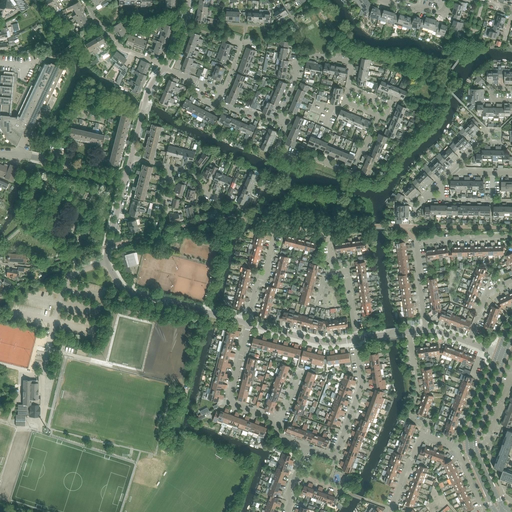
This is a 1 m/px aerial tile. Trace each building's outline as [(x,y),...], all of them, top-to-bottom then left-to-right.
[(29,7),(23,0),(1,0),(0,1),(0,16),(2,19),(16,9),(15,8),(17,7),(21,13),(29,7)] [(52,0),(47,0),(45,1),(49,8),(53,6),(55,10),(57,9),(56,6),(52,0)] [(367,0),(365,0),(358,5),(363,12),(370,8),(369,5),(370,4),(367,0)] [(455,3),(453,8),(462,11),(464,3),(458,1),(458,4),(455,3)] [(72,8),(74,11),(81,7),(78,2),(67,8),(68,10),(72,8)] [(177,2),(165,2),(166,9),(163,9),(163,12),(171,12),(171,7),(175,7),(175,3),(177,3),(177,2)] [(284,17),(289,14),(284,7),(281,8),(280,6),(277,8),(279,10),(284,17)] [(73,19),(75,18),(83,13),(84,13),(81,7),(74,11),(76,14),(72,17),(73,19)] [(369,17),(378,19),(380,11),(378,11),(378,8),(372,7),(369,17)] [(454,14),(454,17),(460,19),(462,11),(453,8),(452,14),(454,14)] [(279,10),(274,13),(276,15),(274,16),(274,17),(275,19),(276,19),(277,18),(279,20),(281,19),(281,20),(282,20),(284,19),(284,18),(284,17),(279,10)] [(386,23),(386,22),(389,11),(384,10),(383,12),(380,11),(378,19),(377,21),(378,22),(385,24),(386,23)] [(386,22),(394,24),(396,16),(394,15),(395,13),(392,12),(393,12),(392,11),(390,10),(389,11),(386,22)] [(75,18),(78,23),(86,19),(83,13),(75,18)] [(495,21),(504,23),(505,18),(503,17),(504,14),(498,13),(495,21)] [(394,24),(402,27),(405,16),(400,15),(399,17),(396,16),(394,24)] [(206,18),(195,16),(195,18),(197,18),(196,22),(200,22),(201,23),(210,24),(210,21),(206,20),(206,18)] [(410,29),(411,27),(413,21),(410,20),(411,18),(405,16),(402,27),(410,29)] [(419,29),(420,27),(422,21),(419,20),(420,18),(414,16),(413,21),(411,27),(419,29)] [(420,27),(428,29),(431,19),(426,17),(425,20),(422,19),(422,21),(420,27)] [(460,19),(454,17),(453,20),(454,20),(452,26),(455,27),(454,30),(460,32),(461,28),(462,23),(459,22),(460,19)] [(86,19),(78,23),(81,29),(89,24),(86,19)] [(428,29),(436,32),(438,26),(439,24),(436,23),(437,21),(431,19),(428,29)] [(504,23),(495,21),(493,20),(492,25),(494,26),(493,29),(499,31),(500,28),(502,28),(504,23)] [(112,27),(115,33),(123,28),(120,23),(112,27)] [(159,26),(158,28),(170,33),(172,27),(164,24),(163,28),(159,26)] [(438,26),(436,32),(436,34),(444,36),(447,26),(441,24),(441,27),(438,26)] [(499,31),(493,29),(487,27),(485,32),(488,33),(487,36),(496,39),(496,36),(498,36),(500,31),(499,31)] [(123,28),(115,33),(118,38),(126,33),(123,28)] [(162,32),(160,36),(168,38),(170,33),(158,28),(157,31),(162,32)] [(193,32),(191,38),(202,42),(203,40),(199,39),(200,35),(193,32)] [(125,44),(131,46),(135,37),(129,35),(125,44)] [(101,36),(96,39),(100,46),(103,44),(105,48),(107,46),(101,36)] [(155,38),(154,40),(164,43),(164,44),(166,44),(168,38),(160,36),(159,39),(155,38)] [(131,46),(137,48),(140,39),(135,37),(131,46)] [(191,38),(188,44),(196,47),(197,43),(201,45),(202,42),(191,38)] [(96,39),(90,42),(97,53),(99,51),(96,47),(100,46),(96,39)] [(140,39),(137,48),(143,50),(146,41),(140,39)] [(162,49),(164,44),(164,43),(154,40),(153,39),(152,41),(156,43),(155,47),(162,49)] [(279,47),(280,47),(288,49),(289,42),(280,40),(279,47)] [(97,53),(90,42),(85,45),(90,54),(94,52),(95,55),(97,53)] [(223,42),(221,48),(230,51),(232,45),(223,42)] [(188,44),(186,50),(198,54),(199,52),(195,50),(196,47),(188,44)] [(162,49),(155,47),(153,50),(149,49),(148,51),(160,55),(162,49)] [(221,48),(218,54),(227,57),(230,51),(221,48)] [(247,48),(245,54),(254,57),(256,51),(247,48)] [(184,55),(187,56),(192,58),(193,54),(197,56),(198,54),(186,50),(184,55)] [(113,60),(116,62),(121,55),(116,51),(112,57),(109,55),(105,60),(108,62),(108,61),(110,63),(113,60)] [(275,58),(281,60),(281,59),(286,60),(287,55),(279,53),(276,52),(275,58)] [(227,57),(218,54),(216,60),(225,63),(227,57)] [(245,54),(242,60),(251,63),(254,57),(245,54)] [(121,55),(116,62),(119,65),(115,70),(124,76),(127,69),(122,65),(126,59),(121,55)] [(187,56),(185,62),(196,66),(197,64),(193,62),(194,59),(192,58),(187,56)] [(141,60),(138,66),(147,70),(150,64),(141,60)] [(242,60),(240,65),(249,69),(251,63),(242,60)] [(217,66),(214,72),(223,75),(225,69),(219,66),(220,63),(214,61),(213,65),(217,66)] [(183,68),(181,71),(189,74),(190,70),(191,67),(195,68),(196,66),(185,62),(182,68),(183,68)] [(13,73),(4,72),(3,75),(1,75),(0,79),(2,80),(1,82),(0,82),(0,83),(3,83),(2,86),(0,85),(0,90),(1,91),(1,93),(2,94),(2,97),(0,96),(0,104),(1,105),(0,114),(0,115),(0,116),(1,119),(0,119),(0,127),(2,127),(3,130),(2,131),(6,139),(8,137),(11,139),(9,141),(16,146),(21,136),(19,134),(24,123),(32,126),(38,113),(42,115),(65,66),(60,64),(60,65),(44,63),(33,86),(31,86),(16,117),(9,117),(13,73)] [(249,69),(240,65),(238,72),(247,75),(249,69)] [(276,65),(275,71),(279,71),(286,73),(288,67),(280,65),(276,65)] [(138,66),(136,71),(136,72),(145,75),(147,70),(138,66)] [(501,78),(501,71),(498,70),(498,72),(492,72),(492,84),(498,84),(498,78),(501,78)] [(137,76),(137,78),(144,81),(146,76),(145,75),(136,72),(136,71),(135,71),(134,73),(137,74),(136,76),(137,76)] [(504,84),(510,84),(510,72),(504,72),(504,71),(501,71),(501,78),(504,78),(504,84)] [(223,75),(214,72),(212,78),(214,79),(220,81),(223,75)] [(238,74),(236,80),(243,83),(246,77),(238,74)] [(170,80),(167,85),(179,90),(180,88),(175,86),(177,83),(179,79),(171,76),(170,80)] [(131,80),(130,82),(142,87),(144,81),(137,78),(135,82),(131,80)] [(234,85),(241,88),(243,83),(236,80),(234,85)] [(280,80),(277,86),(285,89),(287,84),(280,80)] [(388,94),(393,96),(397,87),(394,86),(396,81),(394,80),(392,84),(392,85),(388,94)] [(378,89),(383,91),(387,83),(381,81),(378,89)] [(142,87),(130,82),(129,84),(133,86),(132,90),(139,93),(142,87)] [(301,83),(298,89),(306,92),(307,92),(310,86),(301,83)] [(383,91),(388,94),(392,85),(387,83),(383,91)] [(393,96),(398,98),(402,89),(402,88),(403,86),(404,84),(401,83),(399,88),(397,87),(393,96)] [(167,85),(165,91),(172,94),(173,91),(178,93),(179,90),(167,85)] [(234,85),(231,91),(239,94),(241,88),(234,85)] [(277,86),(275,92),(282,95),(285,89),(277,86)] [(296,94),(303,97),(306,92),(298,89),(296,94)] [(402,89),(398,98),(403,100),(407,92),(402,89)] [(272,90),(270,96),(280,100),(282,95),(275,92),(272,90)] [(165,91),(162,97),(174,102),(175,99),(171,98),(172,94),(165,91)] [(231,91),(229,96),(236,99),(239,94),(231,91)] [(296,94),(294,100),(301,103),(303,97),(296,94)] [(229,96),(228,95),(225,101),(234,105),(236,99),(229,96)] [(469,103),(475,104),(475,101),(483,101),(483,95),(468,95),(468,103),(469,103)] [(270,96),(268,101),(271,103),(270,103),(274,104),(274,105),(278,106),(280,100),(270,96)] [(174,102),(162,97),(160,102),(167,106),(169,102),(173,104),(174,102)] [(182,107),(187,110),(191,103),(192,102),(186,99),(182,107)] [(294,100),(291,105),(299,108),(301,103),(294,100)] [(268,101),(267,101),(265,107),(272,110),(274,105),(274,104),(270,103),(271,103),(268,101)] [(187,110),(193,113),(196,106),(191,103),(187,110)] [(398,104),(396,110),(404,113),(406,108),(398,104)] [(477,113),(482,113),(483,113),(483,108),(483,105),(480,105),(480,104),(475,104),(475,107),(477,107),(477,113)] [(299,108),(291,105),(289,111),(296,114),(299,108)] [(193,113),(198,116),(201,109),(196,106),(193,113)] [(272,110),(265,107),(262,113),(271,116),(274,110),(272,110)] [(198,116),(203,118),(207,111),(201,109),(198,116)] [(338,118),(343,120),(346,111),(341,109),(338,118)] [(396,110),(394,115),(402,118),(404,113),(396,110)] [(203,118),(209,121),(212,114),(207,111),(203,118)] [(343,120),(348,122),(351,114),(346,111),(343,120)] [(125,140),(129,127),(132,128),(133,125),(129,124),(131,117),(121,114),(108,164),(119,166),(120,159),(124,160),(125,157),(121,156),(124,143),(128,144),(129,141),(125,140)] [(212,114),(209,121),(214,124),(218,117),(212,114)] [(219,121),(224,123),(227,116),(222,114),(219,121)] [(348,122),(353,124),(356,116),(351,114),(348,122)] [(394,115),(392,120),(400,123),(402,118),(394,115)] [(224,123),(230,126),(233,118),(227,116),(224,123)] [(297,116),(295,122),(302,125),(304,119),(297,116)] [(353,124),(358,126),(361,118),(356,116),(353,124)] [(230,126),(235,128),(238,121),(233,118),(230,126)] [(358,126),(363,128),(366,120),(361,118),(358,126)] [(472,121),(468,125),(476,134),(480,130),(476,126),(478,123),(473,118),(471,120),(472,121)] [(366,120),(363,128),(368,130),(371,122),(366,120)] [(392,120),(390,125),(398,128),(400,123),(392,120)] [(235,128),(241,130),(244,123),(238,121),(235,128)] [(246,124),(247,122),(245,121),(244,123),(241,130),(246,133),(249,125),(246,124)] [(256,126),(257,124),(257,123),(258,122),(255,121),(254,123),(253,125),(250,124),(249,125),(246,133),(252,135),(256,126)] [(295,122),(293,127),(300,130),(302,125),(295,122)] [(145,150),(144,157),(154,160),(162,127),(152,124),(150,131),(146,130),(146,133),(150,134),(146,147),(142,146),(142,149),(145,150)] [(390,125),(388,130),(396,133),(398,128),(390,125)] [(463,128),(461,130),(466,136),(468,133),(472,138),(476,134),(468,125),(464,129),(463,128)] [(293,127),(290,133),(297,136),(300,130),(293,127)] [(85,141),(87,131),(70,128),(68,138),(75,139),(74,143),(77,144),(78,140),(85,141)] [(269,129),(267,134),(276,137),(278,132),(269,129)] [(385,135),(394,138),(396,133),(388,130),(386,129),(385,133),(386,133),(385,135)] [(462,136),(458,140),(467,149),(471,145),(464,138),(466,136),(461,130),(459,132),(462,136)] [(87,131),(85,141),(91,143),(90,147),(93,148),(94,144),(101,145),(103,135),(87,131)] [(290,133),(288,138),(295,141),(297,136),(290,133)] [(267,134),(265,139),(273,142),(276,137),(267,134)] [(376,140),(378,140),(385,143),(388,137),(379,134),(376,140)] [(313,147),(314,146),(317,139),(311,136),(307,145),(313,147)] [(295,141),(288,138),(285,144),(294,148),(297,142),(295,141)] [(265,139),(263,144),(271,147),(273,142),(265,139)] [(314,146),(319,148),(322,141),(317,139),(314,146)] [(378,140),(376,146),(383,149),(385,143),(378,140)] [(453,143),(451,145),(456,150),(458,148),(463,153),(467,149),(458,140),(454,144),(453,143)] [(322,141),(319,148),(324,150),(325,151),(327,145),(328,143),(322,141)] [(271,147),(263,144),(261,149),(269,152),(271,147)] [(324,152),(329,155),(332,147),(327,145),(325,151),(324,150),(324,152)] [(450,148),(446,152),(454,161),(458,157),(454,153),(456,150),(451,145),(449,147),(450,148)] [(376,146),(373,151),(381,154),(383,149),(376,146)] [(329,155),(335,157),(338,150),(332,147),(329,155)] [(335,157),(340,159),(343,152),(338,150),(335,157)] [(482,163),(482,159),(482,158),(482,154),(482,150),(479,150),(479,154),(476,154),(476,156),(473,156),(473,163),(476,164),(476,162),(482,163)] [(373,151),(371,156),(371,157),(375,158),(375,159),(378,160),(381,154),(373,151)] [(340,159),(346,162),(349,155),(343,152),(340,159)] [(441,155),(439,157),(444,163),(446,160),(450,165),(454,161),(446,152),(442,156),(441,155)] [(201,167),(209,157),(207,156),(204,153),(202,156),(199,159),(198,159),(195,163),(201,167)] [(503,159),(503,163),(509,163),(509,164),(511,164),(511,156),(509,157),(509,155),(506,155),(506,153),(504,153),(504,155),(503,159)] [(346,162),(345,163),(351,166),(355,157),(349,155),(346,162)] [(368,155),(366,161),(373,164),(375,159),(375,158),(371,157),(371,156),(368,155)] [(433,164),(442,173),(446,169),(441,165),(444,163),(439,157),(436,159),(437,160),(433,164)] [(366,161),(364,166),(371,170),(371,169),(373,164),(366,161)] [(5,178),(12,181),(18,168),(10,165),(9,167),(7,166),(8,165),(4,164),(4,166),(0,164),(0,175),(5,177),(5,178)] [(135,173),(139,174),(136,187),(132,186),(131,189),(135,190),(133,197),(144,200),(152,167),(142,164),(140,171),(136,170),(135,173)] [(205,171),(204,171),(202,176),(209,178),(211,173),(214,174),(217,168),(208,164),(205,171)] [(428,167),(426,169),(431,175),(433,173),(438,177),(442,173),(433,164),(429,168),(428,167)] [(371,170),(364,166),(361,172),(370,176),(372,170),(371,169),(371,170)] [(224,172),(218,169),(214,180),(216,181),(213,188),(216,189),(217,186),(218,184),(219,183),(222,174),(224,172)] [(425,172),(421,176),(429,185),(433,181),(429,177),(431,175),(426,169),(424,172),(425,172)] [(250,172),(248,177),(256,181),(258,175),(250,172)] [(227,176),(222,174),(219,183),(224,185),(227,176)] [(233,179),(227,176),(224,185),(229,187),(233,179)] [(416,179),(414,181),(419,187),(421,185),(425,189),(429,185),(421,176),(417,180),(416,179)] [(248,177),(246,182),(254,186),(256,181),(248,177)] [(8,183),(0,179),(0,186),(6,189),(8,183)] [(407,187),(408,188),(417,197),(421,193),(416,189),(419,187),(414,181),(411,183),(407,187)] [(175,193),(182,194),(185,182),(182,182),(181,184),(178,183),(177,188),(176,188),(175,193)] [(246,182),(244,187),(252,191),(254,186),(246,182)] [(190,187),(187,199),(194,201),(195,196),(194,195),(195,191),(193,190),(194,188),(190,187)] [(244,187),(242,192),(250,196),(252,191),(244,187)] [(417,197),(408,188),(404,192),(413,201),(417,197)] [(242,192),(239,197),(249,201),(250,198),(250,197),(249,197),(250,196),(242,192)] [(249,201),(239,197),(237,202),(246,206),(246,204),(247,205),(248,204),(249,201)] [(185,213),(187,218),(194,216),(192,207),(190,207),(189,205),(185,207),(186,208),(185,208),(187,213),(185,213)] [(431,207),(430,207),(425,207),(425,209),(422,209),(422,216),(425,216),(431,216),(431,214),(430,214),(431,207)] [(409,212),(397,211),(396,217),(395,217),(395,220),(402,220),(403,217),(409,217),(409,212)] [(169,215),(171,222),(182,219),(182,216),(179,217),(179,214),(174,215),(174,214),(169,215)] [(298,235),(296,234),(295,238),(292,237),(289,246),(294,247),(298,235)] [(299,249),(304,250),(307,237),(306,237),(305,240),(302,239),(299,249)] [(263,245),(263,242),(254,240),(253,245),(266,248),(266,246),(263,245)] [(311,242),(309,251),(314,253),(316,247),(317,248),(318,244),(311,242)] [(447,247),(442,248),(443,258),(450,257),(450,253),(448,253),(447,247)] [(250,255),(263,258),(264,256),(260,255),(261,252),(252,250),(250,255)] [(433,259),(432,250),(425,251),(426,255),(427,254),(428,260),(433,259)] [(120,253),(125,272),(131,271),(129,266),(136,264),(133,253),(126,255),(125,251),(120,253)] [(257,267),(258,262),(249,260),(248,265),(249,265),(249,267),(253,268),(253,266),(257,267)] [(278,262),(277,265),(286,268),(288,263),(275,260),(275,262),(278,262)] [(310,263),(309,268),(321,271),(322,269),(318,269),(319,265),(310,263)] [(477,267),(475,272),(488,276),(488,274),(485,273),(486,270),(477,267)] [(6,275),(6,277),(14,279),(14,280),(17,280),(19,272),(17,272),(17,271),(7,269),(6,275)] [(275,272),(275,275),(284,278),(285,273),(273,269),(272,271),(275,272)] [(242,272),(241,277),(253,281),(254,279),(250,278),(251,275),(242,272)] [(475,272),(473,276),(482,280),(484,277),(487,278),(488,276),(475,272)] [(317,275),(307,273),(306,278),(319,281),(319,279),(316,278),(317,275)] [(398,276),(399,281),(409,280),(408,273),(404,273),(404,275),(398,276)] [(472,281),(484,286),(485,284),(481,283),(482,280),(473,276),(472,281)] [(283,283),(270,279),(270,281),(273,282),(272,285),(281,288),(283,283)] [(470,286),(479,289),(480,286),(483,287),(484,286),(472,281),(470,286)] [(239,282),(238,287),(251,290),(251,289),(248,288),(249,285),(239,282)] [(314,285),(305,283),(304,288),(316,291),(317,289),(313,288),(314,285)] [(479,289),(470,286),(468,291),(480,295),(481,293),(478,292),(479,289)] [(264,296),(274,298),(275,293),(262,290),(262,292),(265,293),(264,296)] [(468,291),(466,295),(475,299),(476,296),(480,297),(480,295),(468,291)] [(237,292),(236,297),(248,300),(249,298),(245,298),(246,295),(237,292)] [(505,296),(503,297),(507,306),(511,304),(506,292),(504,292),(505,296)] [(301,298),(314,301),(314,299),(311,298),(312,295),(302,293),(301,298)] [(475,299),(466,295),(465,300),(477,305),(478,303),(474,302),(475,299)] [(500,305),(498,306),(501,308),(507,306),(503,297),(498,299),(500,305)] [(263,303),(262,306),(271,308),(272,303),(260,300),(259,302),(263,303)] [(477,305),(465,300),(463,305),(472,309),(473,305),(476,307),(477,305)] [(244,304),(234,302),(233,307),(238,309),(238,310),(242,311),(244,304)] [(437,310),(438,313),(441,310),(440,304),(430,305),(431,310),(437,310)] [(491,306),(489,311),(498,314),(501,308),(495,304),(494,307),(491,306)] [(371,308),(362,309),(363,316),(367,316),(367,314),(372,313),(371,308)] [(289,312),(287,322),(290,322),(289,326),(291,326),(294,314),(295,311),(290,309),(289,312)] [(270,313),(257,310),(257,312),(260,313),(259,316),(269,318),(270,313)] [(439,320),(444,322),(447,313),(441,310),(438,313),(441,314),(439,320)] [(280,320),(287,322),(289,312),(284,311),(283,316),(281,316),(280,320)] [(485,313),(484,315),(497,319),(498,314),(489,311),(488,314),(485,313)] [(452,314),(447,313),(444,322),(447,323),(445,326),(447,327),(452,314)] [(294,314),(291,326),(293,327),(294,323),(297,324),(299,315),(294,314)] [(456,316),(452,314),(447,327),(449,327),(450,324),(453,325),(456,316)] [(486,321),(495,324),(497,319),(484,315),(484,317),(487,318),(486,321)] [(303,326),(307,327),(309,317),(304,316),(301,329),(303,329),(303,326)] [(455,329),(457,330),(461,318),(456,316),(453,325),(456,326),(455,329)] [(342,319),(343,329),(350,328),(349,324),(348,324),(347,318),(342,319)] [(466,320),(461,318),(457,330),(459,331),(460,328),(463,329),(466,320)] [(313,328),(316,329),(319,320),(314,319),(311,331),(312,332),(313,328)] [(323,325),(325,326),(325,322),(319,320),(316,329),(322,330),(323,325)] [(466,320),(463,329),(469,331),(471,327),(469,327),(471,321),(466,320)] [(495,324),(486,321),(483,327),(487,329),(488,327),(493,329),(495,324)] [(225,331),(224,336),(234,339),(235,336),(239,337),(240,331),(231,329),(231,332),(225,331)] [(257,347),(262,349),(266,335),(264,335),(262,340),(259,339),(257,347)] [(224,336),(222,341),(237,345),(237,343),(233,342),(234,339),(224,336)] [(267,350),(273,351),(276,339),(274,339),(273,343),(269,342),(267,350)] [(278,353),(283,354),(286,342),(284,341),(283,345),(280,345),(278,353)] [(288,356),(294,357),(297,344),(295,344),(294,348),(291,347),(288,356)] [(434,355),(441,354),(441,350),(439,350),(438,345),(433,346),(434,355)] [(447,357),(452,358),(456,346),(455,345),(453,349),(450,348),(447,357)] [(441,354),(447,357),(450,348),(445,346),(443,351),(441,350),(441,354)] [(452,358),(457,360),(460,351),(457,350),(458,347),(456,346),(452,358)] [(221,347),(220,352),(234,355),(234,353),(230,352),(231,349),(221,347)] [(301,359),(307,360),(310,348),(308,347),(307,351),(303,351),(301,359)] [(419,357),(424,357),(423,347),(416,348),(417,352),(418,352),(419,357)] [(457,360),(461,362),(466,350),(464,349),(463,352),(460,351),(457,360)] [(312,362),(317,363),(320,350),(318,350),(317,354),(314,353),(312,362)] [(317,363),(317,365),(322,366),(325,356),(321,355),(322,351),(320,350),(317,363)] [(461,362),(466,364),(470,355),(467,354),(468,350),(466,350),(461,362)] [(470,355),(466,364),(471,365),(473,360),(475,361),(476,357),(470,355)] [(229,360),(218,357),(217,362),(231,366),(232,364),(228,363),(229,360)] [(281,366),(280,369),(288,372),(290,367),(279,363),(278,365),(281,366)] [(214,373),(229,377),(229,375),(225,373),(226,370),(216,368),(214,373)] [(280,369),(278,374),(286,377),(288,372),(280,369)] [(308,371),(306,377),(314,380),(316,374),(308,371)] [(345,373),(343,379),(355,383),(356,381),(352,380),(353,376),(345,373)] [(278,374),(276,379),(284,382),(286,377),(278,374)] [(464,375),(462,380),(475,385),(475,383),(472,382),(473,378),(464,375)] [(306,377),(304,382),(312,385),(314,380),(306,377)] [(213,378),(212,383),(226,387),(226,385),(222,384),(223,381),(213,378)] [(276,379),(274,384),(282,387),(284,382),(276,379)] [(343,379),(341,384),(349,387),(351,384),(355,385),(355,383),(343,379)] [(38,405),(40,405),(40,396),(38,396),(38,380),(23,380),(23,405),(18,405),(17,415),(16,415),(15,426),(25,426),(25,415),(29,415),(29,417),(38,417),(38,414),(40,414),(40,408),(38,408),(38,405)] [(373,384),(374,387),(380,386),(380,389),(386,388),(385,380),(382,380),(369,382),(369,384),(373,384)] [(462,380),(461,385),(470,388),(471,385),(474,386),(475,385),(462,380)] [(304,382),(303,387),(311,390),(312,385),(304,382)] [(274,384),(272,389),(280,392),(282,387),(274,384)] [(341,384),(339,389),(352,393),(352,391),(348,390),(349,387),(341,384)] [(424,386),(425,392),(429,393),(429,390),(434,390),(433,384),(424,386)] [(461,385),(459,390),(471,394),(472,392),(468,391),(470,388),(461,385)] [(210,389),(209,394),(223,397),(224,395),(220,394),(220,391),(210,389)] [(272,389),(270,394),(278,397),(280,392),(272,389)] [(339,389),(338,394),(346,397),(347,394),(351,395),(352,393),(339,389)] [(370,391),(370,393),(382,398),(384,392),(376,389),(374,392),(370,391)] [(471,394),(459,390),(457,394),(466,398),(467,395),(470,396),(471,394)] [(301,392),(299,397),(307,400),(309,395),(301,392)] [(422,398),(431,402),(433,397),(428,395),(429,393),(425,392),(422,398)] [(384,398),(382,398),(370,393),(369,395),(373,397),(372,400),(382,403),(384,398)] [(223,397),(209,394),(208,399),(218,402),(219,398),(223,399),(223,397)] [(270,394),(268,399),(277,402),(278,397),(270,394)] [(338,394),(336,399),(348,403),(349,401),(345,400),(346,397),(338,394)] [(466,398),(457,394),(455,399),(468,404),(468,402),(465,401),(466,398)] [(299,397),(297,402),(305,405),(307,400),(299,397)] [(431,402),(422,398),(421,401),(418,400),(417,402),(430,406),(431,402)] [(268,399),(267,404),(275,407),(277,402),(268,399)] [(336,399),(334,404),(342,407),(343,404),(347,406),(348,403),(336,399)] [(455,399),(453,404),(462,407),(464,404),(467,406),(468,404),(455,399)] [(378,408),(380,409),(382,403),(372,400),(371,403),(367,401),(366,403),(378,408)] [(420,405),(419,408),(428,411),(430,406),(417,402),(417,404),(420,405)] [(378,408),(366,403),(365,405),(369,407),(368,410),(376,413),(378,408)] [(275,407),(267,404),(265,410),(273,413),(275,407)] [(334,404),(332,409),(344,414),(345,411),(341,410),(342,407),(334,404)] [(453,404),(452,409),(464,413),(465,412),(461,410),(462,407),(453,404)] [(303,410),(295,407),(293,412),(303,416),(305,411),(303,410)] [(217,421),(223,423),(228,409),(226,408),(224,412),(221,411),(220,412),(217,411),(213,421),(217,422),(217,421)] [(428,411),(419,408),(417,414),(420,416),(421,414),(426,416),(428,411)] [(221,425),(227,427),(228,425),(231,415),(228,414),(229,410),(228,409),(223,423),(221,425)] [(332,409),(330,414),(338,417),(339,414),(343,416),(344,414),(332,409)] [(452,409),(450,414),(459,417),(460,414),(463,415),(464,413),(452,409)] [(376,413),(368,410),(367,413),(363,411),(362,413),(374,418),(376,413)] [(228,425),(233,426),(238,413),(236,412),(234,416),(231,415),(228,425)] [(233,426),(238,428),(241,419),(238,417),(240,413),(238,413),(233,426)] [(365,417),(364,420),(369,422),(372,423),(374,418),(362,413),(361,415),(365,417)] [(330,414),(328,419),(340,424),(341,422),(337,420),(338,417),(330,414)] [(450,414),(448,418),(460,423),(461,421),(458,420),(459,417),(450,414)] [(238,428),(243,430),(248,417),(246,416),(245,420),(241,419),(238,428)] [(243,430),(248,432),(252,422),(248,421),(250,417),(248,417),(243,430)] [(460,423),(448,418),(446,423),(455,427),(456,424),(460,425),(460,423)] [(511,421),(504,418),(503,420),(502,420),(501,424),(509,427),(511,421)] [(340,424),(328,419),(326,425),(334,428),(336,424),(340,426),(340,424)] [(356,420),(355,423),(367,427),(369,422),(364,420),(361,419),(360,422),(356,420)] [(248,432),(253,434),(258,420),(256,420),(255,424),(252,422),(248,432)] [(253,434),(258,436),(262,426),(259,425),(260,421),(258,420),(253,434)] [(291,435),(296,421),(294,420),(292,425),(287,423),(285,431),(286,431),(285,433),(287,434),(288,435),(290,435),(291,435)] [(296,421),(291,435),(292,435),(291,436),(292,436),(294,437),(295,436),(296,437),(299,428),(299,427),(296,426),(298,422),(296,421)] [(407,422),(405,427),(418,431),(418,430),(415,428),(416,425),(407,422)] [(262,426),(258,436),(263,438),(267,428),(268,424),(266,423),(265,427),(262,426)] [(359,426),(357,429),(366,432),(367,427),(355,423),(355,425),(359,426)] [(446,423),(445,428),(457,433),(458,431),(454,430),(455,427),(446,423)] [(302,430),(299,428),(296,437),(298,437),(297,438),(298,438),(300,439),(300,438),(301,439),(305,426),(303,426),(302,430)] [(305,426),(301,439),(306,440),(309,431),(306,430),(308,427),(305,426)] [(405,427),(403,432),(412,435),(414,432),(417,433),(418,431),(405,427)] [(445,428),(443,433),(452,436),(453,433),(456,434),(457,433),(445,428)] [(309,431),(306,440),(311,442),(316,430),(313,429),(312,432),(309,431)] [(352,433),(364,437),(366,432),(357,429),(356,432),(352,431),(352,433)] [(316,430),(311,442),(316,444),(319,436),(316,435),(318,431),(316,430)] [(500,449),(509,452),(511,448),(511,431),(507,430),(505,436),(507,436),(506,438),(504,437),(502,442),(504,442),(504,444),(502,443),(500,449)] [(403,432),(402,437),(414,441),(415,439),(411,438),(412,435),(403,432)] [(316,444),(321,446),(326,434),(324,433),(322,437),(319,436),(316,444)] [(355,436),(354,439),(362,442),(364,437),(352,433),(351,435),(355,436)] [(328,435),(326,434),(321,446),(327,448),(328,445),(329,446),(331,441),(329,440),(330,440),(326,439),(328,435)] [(400,441),(409,445),(410,442),(413,443),(414,441),(402,437),(400,441)] [(349,441),(348,443),(360,447),(362,442),(354,439),(353,442),(349,441)] [(400,441),(398,446),(410,451),(411,449),(408,448),(409,445),(400,441)] [(351,446),(350,449),(358,452),(360,447),(348,443),(347,445),(351,446)] [(396,451),(400,452),(403,454),(405,454),(406,451),(410,452),(410,451),(398,446),(396,451)] [(427,458),(432,459),(436,447),(434,446),(433,450),(430,449),(427,458)] [(419,455),(427,458),(430,449),(425,447),(424,450),(421,449),(419,455)] [(432,459),(436,461),(440,452),(437,451),(438,448),(436,447),(432,459)] [(345,451),(344,453),(356,457),(358,452),(350,449),(349,452),(345,451)] [(493,468),(502,471),(503,470),(504,467),(506,468),(508,464),(508,463),(508,461),(509,461),(510,457),(508,456),(509,452),(500,449),(498,454),(500,455),(499,456),(497,455),(495,460),(497,461),(497,462),(495,462),(493,468)] [(394,452),(392,457),(401,460),(403,454),(400,452),(399,454),(394,452)] [(436,461),(443,463),(445,461),(443,460),(445,454),(440,452),(436,461)] [(283,453),(281,458),(293,463),(294,461),(290,459),(291,456),(283,453)] [(347,456),(346,459),(354,462),(356,457),(344,453),(343,455),(347,456)] [(392,457),(390,462),(402,466),(403,464),(400,463),(401,460),(392,457)] [(281,458),(279,464),(287,467),(288,464),(294,466),(294,464),(293,463),(281,458)] [(341,461),(340,463),(353,468),(354,462),(346,459),(345,462),(341,461)] [(443,463),(445,469),(454,465),(452,460),(446,463),(445,461),(443,463)] [(390,462),(389,466),(397,470),(399,467),(402,468),(402,466),(390,462)] [(353,468),(340,463),(340,465),(344,467),(342,470),(351,473),(353,468)] [(277,469),(289,473),(291,474),(291,472),(286,470),(287,467),(279,464),(277,469)] [(413,469),(425,473),(427,468),(418,465),(417,468),(414,467),(413,469)] [(445,469),(447,474),(459,468),(458,467),(455,468),(454,465),(445,469)] [(387,471),(399,476),(400,474),(396,473),(397,470),(389,466),(387,471)] [(459,468),(447,474),(449,478),(458,475),(457,472),(460,470),(459,468)] [(289,473),(277,469),(275,474),(283,477),(284,474),(288,475),(289,473)] [(425,473),(413,469),(413,471),(416,472),(415,475),(424,478),(425,473)] [(511,470),(511,471),(511,470),(508,469),(507,471),(503,470),(502,471),(499,479),(505,481),(505,479),(507,480),(506,482),(511,484),(511,482),(511,481),(511,470)] [(385,476),(394,479),(395,476),(398,478),(399,476),(387,471),(385,476)] [(275,474),(273,479),(285,483),(286,481),(282,480),(283,477),(275,474)] [(410,477),(410,478),(422,483),(424,478),(415,475),(414,478),(410,477)] [(458,475),(449,478),(452,483),(464,478),(463,476),(460,477),(458,475)] [(394,479),(385,476),(383,481),(388,483),(387,484),(391,486),(394,479)] [(412,482),(411,484),(420,488),(422,483),(410,478),(409,480),(412,482)] [(452,483),(454,488),(462,484),(461,481),(464,479),(464,478),(452,483)] [(273,479),(271,484),(279,487),(281,484),(285,485),(285,483),(273,479)] [(301,494),(307,496),(311,483),(309,483),(307,487),(304,485),(301,494)] [(307,496),(312,497),(315,489),(312,488),(313,484),(311,483),(307,496)] [(271,484),(269,489),(282,493),(282,491),(278,490),(279,487),(271,484)] [(407,486),(406,488),(418,493),(420,488),(411,484),(410,487),(407,486)] [(462,484),(454,488),(456,492),(468,487),(467,485),(464,487),(462,484)] [(312,497),(317,499),(321,487),(319,486),(318,490),(315,489),(312,497)] [(317,499),(322,501),(325,493),(322,492),(323,488),(321,487),(317,499)] [(456,492),(458,497),(467,493),(465,490),(469,489),(468,487),(456,492)] [(409,491),(408,494),(417,497),(418,493),(406,488),(406,490),(409,491)] [(267,494),(271,495),(276,497),(277,494),(281,495),(282,493),(269,489),(267,494)] [(322,501),(327,503),(331,491),(329,490),(328,494),(325,493),(322,501)] [(331,491),(327,503),(326,504),(335,507),(336,503),(334,503),(334,501),(335,497),(332,496),(333,492),(331,491)] [(458,497),(460,502),(472,496),(471,495),(468,496),(467,493),(458,497)] [(403,496),(403,498),(415,502),(417,497),(408,494),(407,497),(403,496)] [(271,495),(269,500),(281,505),(282,503),(278,501),(279,498),(276,497),(271,495)] [(472,496),(460,502),(462,506),(471,502),(470,500),(473,498),(472,496)] [(415,502),(403,498),(402,499),(405,501),(404,504),(413,507),(415,502)] [(269,500),(267,505),(275,508),(276,505),(280,507),(281,505),(269,500)] [(471,502),(462,506),(465,511),(469,509),(470,511),(474,509),(471,502)]
